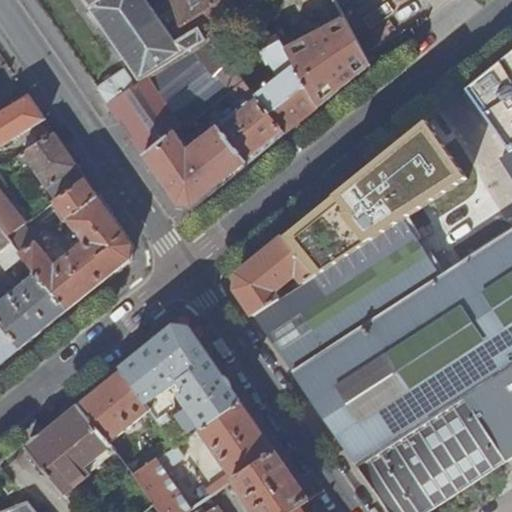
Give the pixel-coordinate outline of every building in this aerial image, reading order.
[(86,0),(143,82),(151,77),(212,40),(264,8),(262,4),(259,0),(174,0),(156,12),(147,0),(86,0)] [(290,54),(319,108),(369,67),(344,19),(288,50),(290,54)] [(151,77),(184,126),(190,126),(207,112),(233,91),(245,83),(212,40),(151,77)] [(256,97),(286,135),(319,108),(290,54),(275,62),(279,68),(270,75),(273,78),(268,81),(271,85),(256,97)] [(511,54),(468,90),(511,152),(511,151),(511,54)] [(126,69),(97,89),(107,103),(137,85),(126,69)] [(137,85),(107,103),(145,158),(177,132),(184,126),(151,77),(143,82),(137,85)] [(219,127),(249,165),(286,135),(256,97),(245,83),(233,91),(240,100),(236,104),(241,110),(235,115),(231,109),(226,113),(230,119),(219,127)] [(0,147),(44,118),(28,94),(0,111),(0,147)] [(473,178),(432,119),(409,137),(448,193),(473,178)] [(177,132),(145,158),(180,208),(194,210),(249,165),(219,127),(190,150),(177,132)] [(86,179),(54,133),(22,154),(55,202),(86,179)] [(448,193),(409,137),(285,238),(316,278),(406,222),(430,205),(448,193)] [(132,246),(86,179),(55,202),(53,204),(84,242),(67,255),(63,251),(58,255),(62,260),(54,266),(23,227),(8,238),(32,269),(37,274),(67,311),(130,261),(132,246)] [(20,211),(0,184),(0,192),(16,214),(20,211)] [(16,214),(0,192),(0,227),(8,238),(23,227),(29,222),(20,211),(16,214)] [(285,297),(255,317),(288,365),(294,373),(441,277),(406,222),(316,278),(306,284),(285,297)] [(21,277),(32,269),(8,238),(0,227),(0,263),(5,270),(7,269),(10,273),(14,269),(21,277)] [(511,231),(441,277),(294,373),(337,435),(360,467),(511,368),(511,231)] [(316,278),(285,238),(239,275),(237,291),(255,317),(285,297),(280,289),(294,278),(297,281),(300,279),(306,284),(316,278)] [(0,324),(20,349),(67,311),(37,274),(10,295),(0,281),(0,324)] [(0,366),(20,349),(0,324),(0,366)] [(151,410),(171,439),(176,446),(177,446),(200,431),(241,402),(190,329),(176,327),(123,370),(151,410)] [(511,368),(360,467),(390,511),(430,511),(511,459),(511,368)] [(151,410),(123,370),(79,405),(110,443),(151,410)] [(233,480),(275,452),(241,402),(200,431),(226,469),(219,474),(226,484),(233,480)] [(90,475),(89,474),(116,452),(110,443),(79,405),(27,447),(66,494),(90,475)] [(129,468),(135,475),(176,446),(171,439),(129,468)] [(135,475),(160,511),(184,511),(207,496),(203,489),(187,500),(165,470),(185,457),(177,446),(176,446),(135,475)] [(292,511),(301,507),(309,501),(275,452),(233,480),(255,511),(221,511),(217,505),(207,511),(204,511),(202,509),(197,511),(292,511)] [(36,511),(27,501),(0,506),(0,511),(36,511)]
